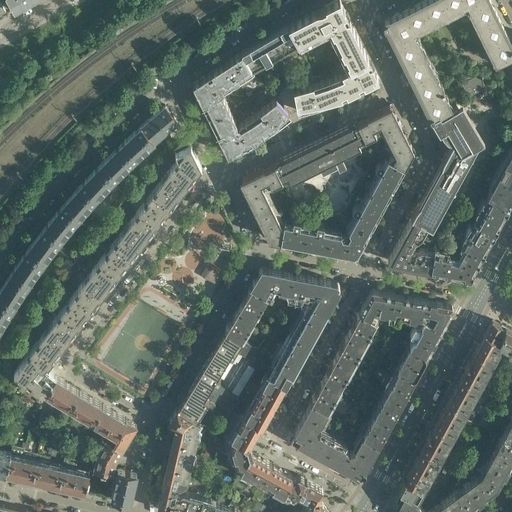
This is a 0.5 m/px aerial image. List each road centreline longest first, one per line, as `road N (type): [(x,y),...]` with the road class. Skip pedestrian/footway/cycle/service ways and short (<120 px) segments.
road 1 (residential): [(217,161),(70,354),(73,371),(149,422)]
road 2 (residential): [(369,499),(271,436),(366,269)]
road 3 (residential): [(0,265),(89,152),(175,78)]
road 4 (tertiary): [(479,299),(369,499)]
road 5 (residential): [(366,269),(430,144),(397,86)]
road 6 (residential): [(149,422),(256,249)]
road 7 (residential): [(175,78),(301,0)]
